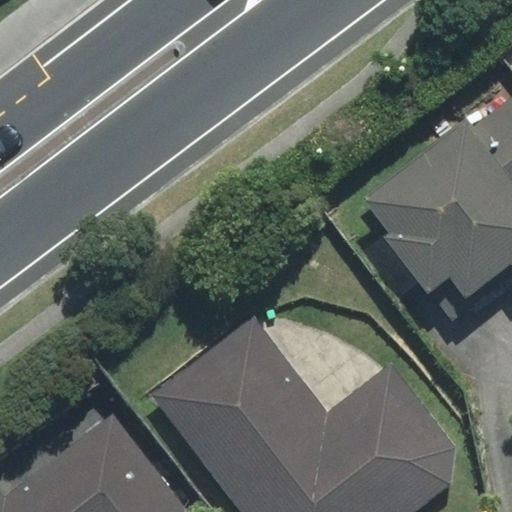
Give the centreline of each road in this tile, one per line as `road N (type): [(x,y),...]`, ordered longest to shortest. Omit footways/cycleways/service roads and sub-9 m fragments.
road 1 (primary): [(282,0),(207,74),(0,243)]
road 2 (primary): [(0,139),(197,0)]
